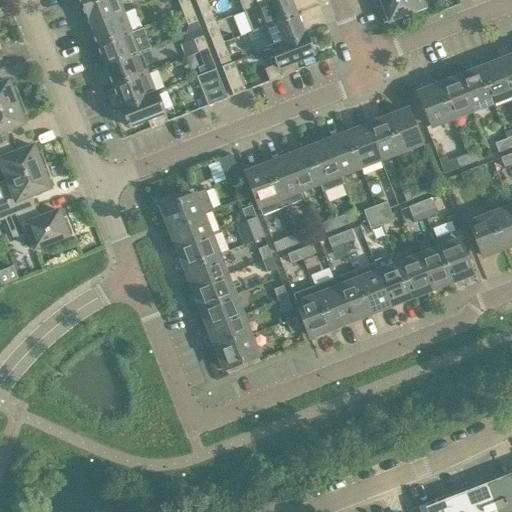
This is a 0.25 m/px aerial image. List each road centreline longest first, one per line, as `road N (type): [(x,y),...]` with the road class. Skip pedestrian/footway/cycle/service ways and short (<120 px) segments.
road 1 (residential): [(132,277),(191,427),(491,305),(511,289)]
road 2 (residential): [(99,181),(371,78)]
road 3 (residential): [(304,511),(511,424)]
road 4 (residential): [(99,181),(28,0)]
road 5 (residential): [(0,386),(41,337),(132,277)]
road 6 (residential): [(371,78),(384,51),(511,5)]
